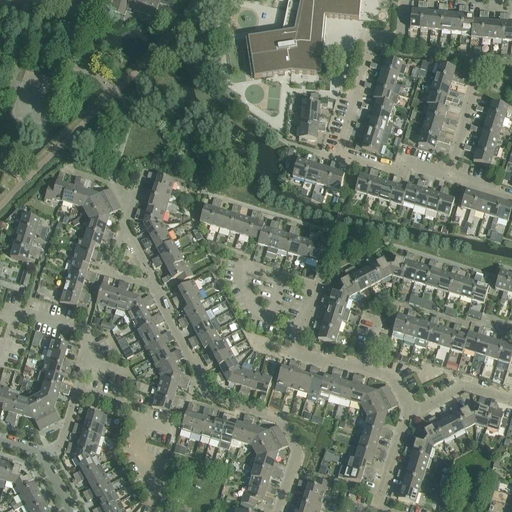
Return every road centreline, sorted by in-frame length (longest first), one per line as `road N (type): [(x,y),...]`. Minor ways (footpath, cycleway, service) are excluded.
road 1 (residential): [(405,0),(399,36),(372,37),(337,155),(399,175),(403,164),(447,178)]
road 2 (residential): [(277,511),(296,450),(280,418),(210,398),(153,286)]
road 3 (residential): [(411,412),(394,376),(294,353)]
